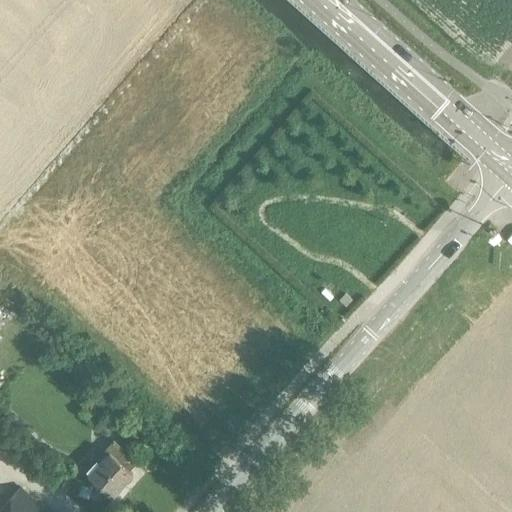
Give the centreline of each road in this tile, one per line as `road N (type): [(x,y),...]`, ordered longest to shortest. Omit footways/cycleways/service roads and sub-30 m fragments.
road 1 (tertiary): [(210,511),(511,178)]
road 2 (secondary): [(330,0),(511,163)]
